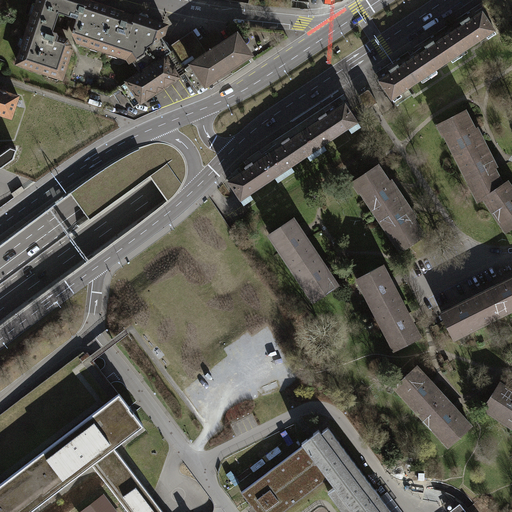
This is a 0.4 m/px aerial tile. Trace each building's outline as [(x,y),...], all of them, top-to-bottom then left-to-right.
[(91,40),(103,4),(90,0),(87,0),(87,1),(83,0),(36,0),(24,38),(27,39),(24,48),(23,48),(18,63),(49,73),(49,71),(62,75),(70,50),(68,50),(69,45),(67,39),(58,36),(59,33),(56,32),(53,31),(59,12),(77,19),(72,33),(77,43),(82,40),(83,37),(91,40)] [(103,4),(91,40),(101,44),(99,49),(108,53),(109,49),(128,56),(132,61),(137,58),(144,69),(171,52),(169,48),(162,38),(166,29),(164,28),(166,25),(136,14),(135,17),(124,13),(125,11),(103,4)] [(462,24),(446,35),(458,53),(494,29),(482,11),(469,19),(468,18),(461,22),(462,24)] [(215,30),(199,41),(207,53),(223,42),(215,30)] [(192,32),(169,48),(171,52),(185,72),(197,90),(205,84),(191,64),(207,53),(199,41),(192,32)] [(207,53),(191,64),(205,84),(250,54),(236,34),(223,42),(207,53)] [(427,48),(415,56),(427,74),(458,53),(446,35),(434,43),(433,41),(426,46),(427,48)] [(185,72),(171,52),(144,69),(120,86),(133,106),(185,72)] [(427,74),(415,56),(399,67),(397,65),(390,70),(391,71),(379,79),(396,105),(412,95),(407,87),(427,74)] [(0,89),(0,114),(11,118),(18,96),(0,89)] [(366,108),(367,109),(368,108),(376,103),(377,102),(377,101),(369,89),(368,89),(367,89),(359,95),(358,96),(366,108)] [(320,119),(303,130),(315,149),(357,121),(345,103),(327,115),(326,113),(318,117),(320,119)] [(446,133),(459,161),(486,148),(477,128),(474,129),(465,111),(439,123),(444,134),(446,133)] [(283,144),(270,152),(283,171),(315,149),(303,130),(290,139),(289,137),(281,142),(283,144)] [(0,154),(0,164),(4,170),(19,158),(11,147),(0,154)] [(459,161),(479,201),(485,197),(502,186),(493,167),(496,166),(486,148),(459,161)] [(283,171),(270,152),(253,164),(251,162),(244,167),(246,169),(228,181),(240,199),(283,171)] [(361,190),(378,215),(403,198),(391,180),(389,181),(378,165),(352,181),(359,191),(361,190)] [(507,230),(511,226),(511,189),(507,182),(502,186),(485,197),(507,230)] [(22,186),(12,193),(15,197),(25,190),(22,186)] [(378,215),(401,250),(424,234),(413,218),(415,216),(403,198),(378,215)] [(215,236),(229,231),(224,217),(210,222),(215,236)] [(269,234),(291,267),(315,252),(293,219),(269,234)] [(291,267),(313,300),(337,285),(315,252),(291,267)] [(358,278),(376,313),(401,300),(383,265),(358,278)] [(494,318),(511,308),(511,277),(481,293),(494,318)] [(454,338),(494,318),(481,293),(441,313),(454,338)] [(376,313),(394,348),(419,335),(401,300),(376,313)] [(395,385),(422,414),(443,395),(416,366),(395,385)] [(484,406),(511,424),(511,390),(500,383),(484,406)] [(119,394),(114,398),(0,484),(0,511),(28,511),(93,463),(114,447),(143,425),(136,416),(128,406),(119,394)] [(422,414),(449,444),(469,425),(443,395),(422,414)] [(466,511),(460,503),(448,511),(392,511),(328,427),(321,432),(319,429),(310,436),(302,442),(304,445),(328,477),(335,486),(328,492),(343,511),(466,511)] [(254,508),(256,511),(281,511),(328,477),(304,445),(242,492),(254,508)] [(130,511),(163,511),(153,499),(114,447),(93,463),(99,470),(130,511)]
